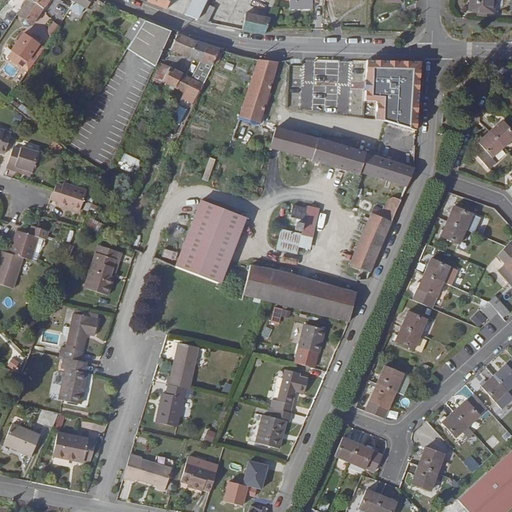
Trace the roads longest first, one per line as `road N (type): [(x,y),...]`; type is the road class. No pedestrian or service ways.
road 1 (tertiary): [(432,51),(260,45),(121,0)]
road 2 (residential): [(96,506),(146,357),(119,350),(147,268)]
road 3 (residential): [(326,407),(426,173)]
road 4 (residential): [(511,331),(403,434)]
road 5 (residential): [(426,173),(432,51)]
